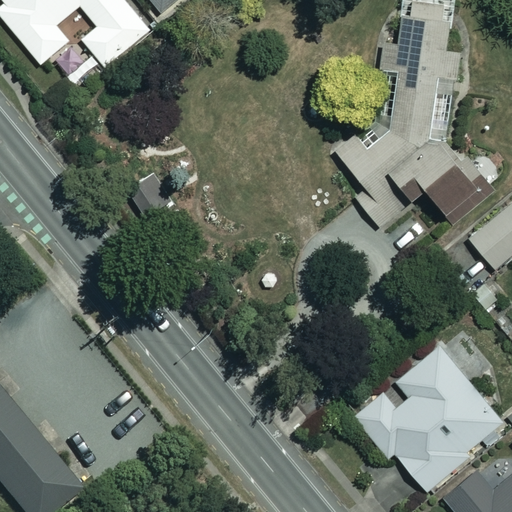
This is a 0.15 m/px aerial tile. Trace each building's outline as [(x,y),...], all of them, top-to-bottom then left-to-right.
[(148,25),(126,0),(4,0),(0,3),(0,12),(41,61),(69,38),(55,22),(80,2),(98,24),(82,37),(103,62),(148,25)] [(152,0),(160,9),(171,0),(152,0)] [(454,221),(495,187),(467,154),(461,158),(444,138),(452,76),(457,77),(459,50),(447,48),(449,18),(441,18),(442,3),(412,0),(410,13),(400,13),(397,41),(385,39),(374,120),(334,149),(364,186),(353,195),(379,224),(425,187),(454,221)] [(174,200),(153,169),(125,189),(146,220),(174,200)] [(511,251),(511,200),(469,236),(495,266),(511,251)] [(501,420),(439,344),(396,379),(409,394),(396,405),(383,389),(354,413),(388,455),(395,449),(426,488),(464,456),(461,452),(501,420)] [(58,511),(87,489),(0,383),(0,481),(25,511),(58,511)] [(475,467),(441,494),(455,511),(511,511),(511,472),(493,489),(475,467)]
